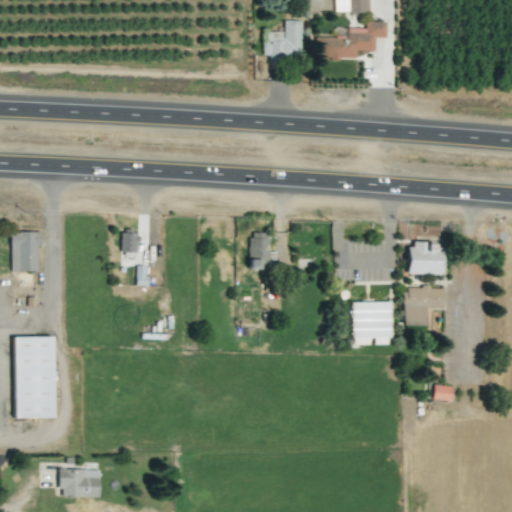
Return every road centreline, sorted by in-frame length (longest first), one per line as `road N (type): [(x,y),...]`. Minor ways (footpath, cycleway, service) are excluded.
road 1 (primary): [(0,162),(511,196)]
road 2 (primary): [(388,133),(0,110)]
road 3 (primary): [(511,142),(388,133)]
